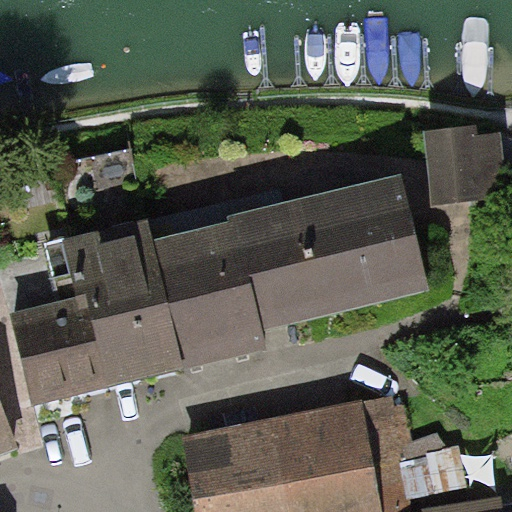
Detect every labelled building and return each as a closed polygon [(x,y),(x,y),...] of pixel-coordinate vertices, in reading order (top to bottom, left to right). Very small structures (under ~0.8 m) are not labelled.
[(433,139),(440,211),(487,207),(480,135),(433,139)] [(232,220),(261,332),(435,287),(406,175),(232,220)] [(189,370),(155,240),(150,218),(64,240),(79,297),(95,293),(119,388),(189,370)] [(261,332),(232,220),(155,240),(189,370),(266,351),(261,332)] [(119,388),(95,293),(79,297),(8,316),(32,411),(119,388)] [(0,399),(0,454),(18,448),(0,399)] [(390,511),(370,405),(188,440),(201,511),(390,511)]
